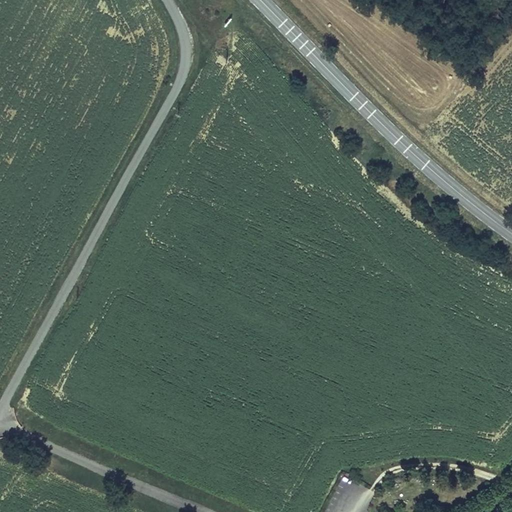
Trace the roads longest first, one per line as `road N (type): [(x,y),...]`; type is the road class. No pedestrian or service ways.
road 1 (unclassified): [(167,0),(184,39),(176,89),(0,409)]
road 2 (secondary): [(261,0),(405,145),(511,233)]
road 3 (residential): [(0,422),(208,511)]
